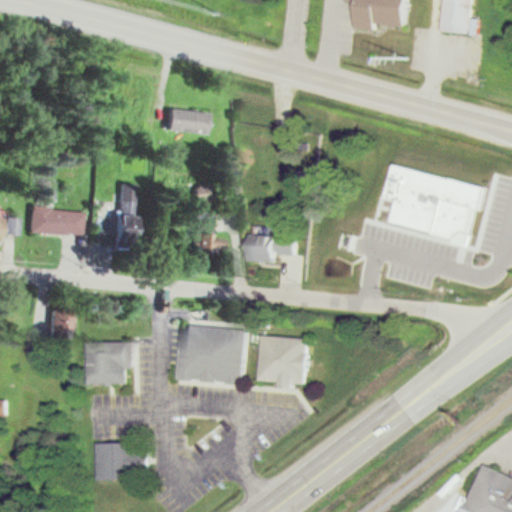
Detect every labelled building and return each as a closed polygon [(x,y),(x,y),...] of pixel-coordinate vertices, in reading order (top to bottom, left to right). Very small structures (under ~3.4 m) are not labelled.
[(412,3),(380,0),(361,0),(359,24),(409,29),(412,3)] [(443,0),(441,27),(473,30),(476,0),(443,0)] [(210,112),(171,108),(169,129),(208,133),(210,112)] [(391,195),(401,198),(395,220),(475,242),(491,185),(401,159),(391,195)] [(140,183),(120,183),(119,246),(139,247),(140,183)] [(83,236),(85,211),(33,207),(31,232),(83,236)] [(193,253),(225,254),(226,237),(214,237),(215,212),(194,211),(193,253)] [(8,218),(8,235),(19,235),(19,218),(8,218)] [(300,235),(253,232),(252,261),(279,263),(279,254),(299,255),(300,235)] [(383,266),(386,243),(318,236),(316,259),(383,266)] [(52,339),(74,339),(74,310),(52,310),(52,339)] [(181,377),(244,381),(249,327),(185,322),(181,377)] [(264,382),(311,386),(314,339),(267,336),(264,382)] [(91,385),(131,385),(131,369),(138,369),(138,342),(91,342),(91,385)] [(101,478),(154,478),(154,442),(101,442),(101,478)] [(511,511),(511,476),(495,469),(475,511),(511,511)]
